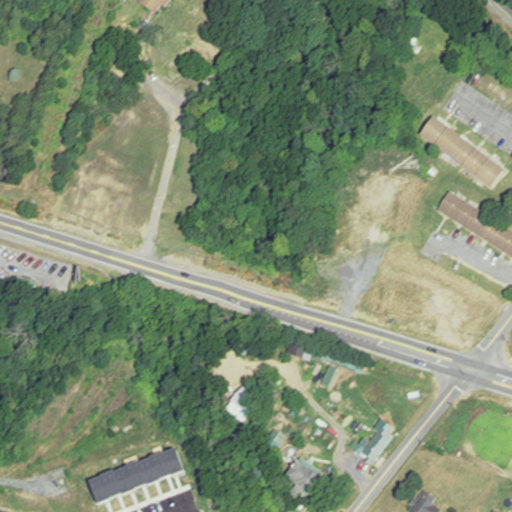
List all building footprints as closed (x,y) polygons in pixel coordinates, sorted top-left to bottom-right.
[(173,0),(144,0),(141,5),(160,18),(173,0)] [(436,117),(509,170),(496,188),(424,134),(436,117)] [(511,229),(452,192),(440,211),(511,256),(511,229)] [(312,352),(295,346),(292,354),(309,360),(312,352)] [(234,403),(252,417),(264,403),(246,388),(234,403)] [(299,486),(293,494),(301,500),(305,495),(313,500),(327,480),(301,461),(289,478),(299,486)] [(440,511),(442,508),(422,495),(411,511),(440,511)]
